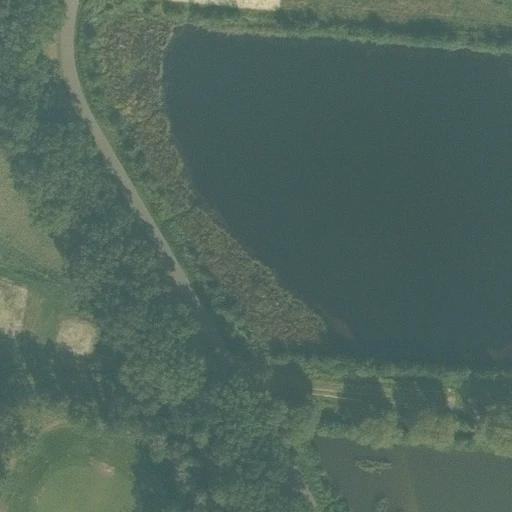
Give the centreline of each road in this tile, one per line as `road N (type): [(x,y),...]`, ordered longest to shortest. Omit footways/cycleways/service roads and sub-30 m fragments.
road 1 (track): [(73,0),(65,64),(81,112),(237,382)]
road 2 (track): [(237,382),(511,405)]
road 3 (track): [(0,389),(237,382)]
road 4 (track): [(311,511),(237,382)]
